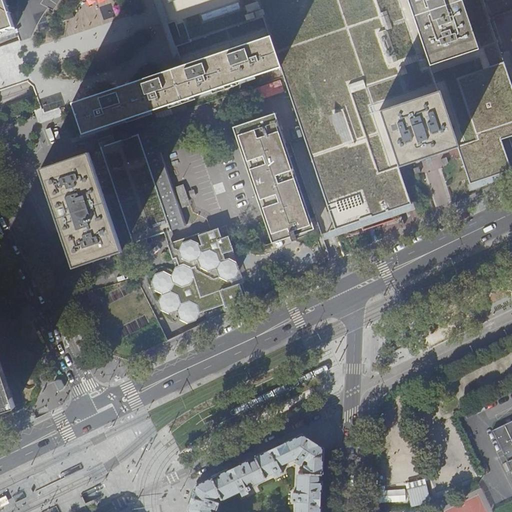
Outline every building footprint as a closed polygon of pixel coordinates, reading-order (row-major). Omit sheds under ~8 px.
[(5,0),(0,0),(0,33),(15,28),(5,0)] [(160,0),(165,12),(168,23),(167,24),(173,41),(175,47),(176,47),(179,54),(183,66),(270,35),(281,67),(335,230),(370,218),(411,204),(380,111),(439,92),(470,184),(511,170),(501,140),(511,136),(511,86),(504,64),(493,30),(482,0),(160,0)] [(61,16),(63,21),(74,17),(72,13),(61,16)] [(83,134),(281,67),(270,35),(183,66),(173,69),(138,81),(113,89),(86,99),(72,103),(77,118),(83,134)] [(255,87),(258,99),(285,91),(281,79),(255,87)] [(439,92),(380,111),(398,166),(427,157),(457,146),(439,92)] [(270,235),(273,243),(291,237),(293,241),(297,240),(296,235),(315,229),(276,113),(235,126),(270,235)] [(101,147),(136,251),(146,247),(144,240),(186,225),(153,129),(101,147)] [(89,153),(41,169),(47,186),(50,197),(58,219),(62,230),(74,267),(86,263),(93,260),(122,251),(89,153)] [(178,186),(175,187),(182,208),(186,207),(190,205),(183,185),(178,186)] [(169,245),(175,268),(171,276),(174,284),(170,292),(178,296),(180,305),(188,302),(197,307),(200,315),(247,298),(243,284),(240,285),(240,284),(232,287),(230,282),(228,275),(233,269),(225,267),(223,261),(222,256),(234,252),(233,247),(229,236),(223,238),(219,228),(211,231),(207,232),(207,231),(173,242),(173,243),(169,245)] [(228,275),(230,282),(236,280),(239,272),(236,263),(228,259),(223,261),(225,267),(233,269),(228,275)] [(196,323),(200,315),(197,307),(188,302),(180,305),(178,296),(170,292),(174,284),(171,276),(163,272),(154,275),(151,283),(154,291),(161,295),(157,303),(160,312),(168,316),(176,313),(180,323),(187,326),(196,323)] [(87,293),(92,302),(97,300),(92,290),(87,293)] [(410,343),(402,329),(387,337),(395,351),(410,343)] [(0,361),(0,411),(9,409),(15,407),(8,386),(6,379),(0,361)] [(429,374),(413,381),(420,397),(440,387),(433,372),(429,374)] [(60,383),(56,384),(61,394),(65,393),(67,389),(63,383),(60,383)] [(511,420),(492,430),(511,471),(511,420)] [(279,446),(236,466),(204,482),(196,485),(194,492),(188,509),(189,511),(320,511),(321,497),(321,482),(318,482),(319,475),(322,475),(323,448),(314,442),(302,435),(279,446)] [(426,480),(408,484),(413,506),(431,502),(426,480)] [(0,507),(10,503),(8,499),(6,496),(0,498),(0,507)]
